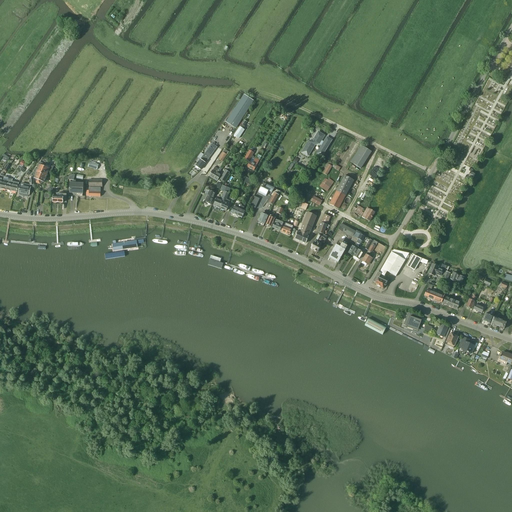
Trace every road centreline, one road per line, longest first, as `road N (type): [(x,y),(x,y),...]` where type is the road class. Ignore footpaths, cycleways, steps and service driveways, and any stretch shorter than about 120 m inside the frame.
road 1 (tertiary): [(363,293),(251,238),(196,222),(0,215)]
road 2 (unclassified): [(363,293),(511,26)]
road 3 (track): [(431,172),(279,97)]
road 4 (tertiary): [(511,341),(363,293)]
